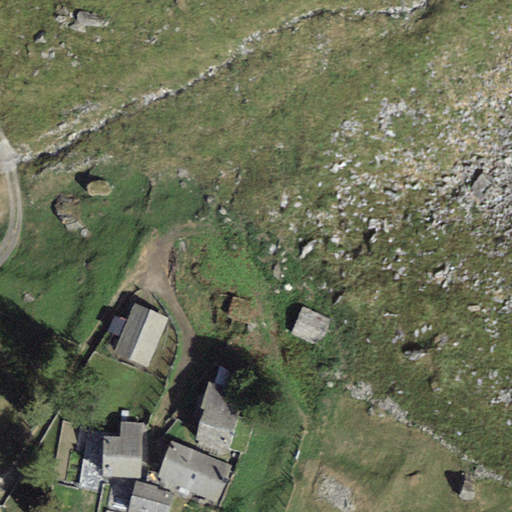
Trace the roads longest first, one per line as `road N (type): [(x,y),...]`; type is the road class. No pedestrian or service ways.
road 1 (track): [(152,431),(184,355),(177,300),(153,280),(129,287),(0,477)]
road 2 (track): [(0,259),(20,194),(18,136),(0,124)]
